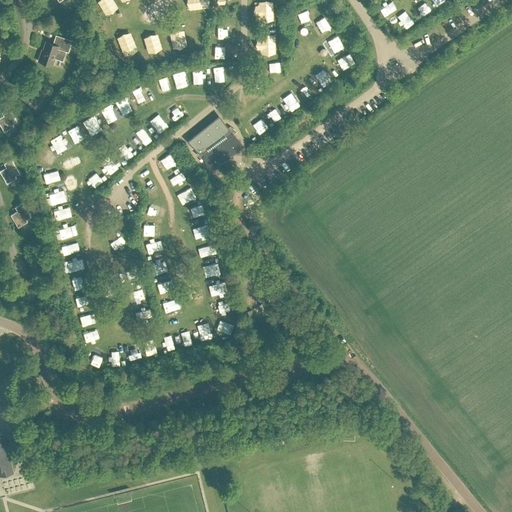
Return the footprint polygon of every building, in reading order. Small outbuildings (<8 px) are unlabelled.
[(307,22),(317,18),(313,8),(303,12),(307,22)] [(411,16),(399,21),(404,31),(416,25),(411,16)] [(327,35),(336,30),(331,22),(322,27),(327,35)] [(235,28),(220,28),(220,39),(235,38),(235,28)] [(37,59),(52,64),(54,57),(62,60),(66,50),(68,51),(72,39),(55,34),(52,43),(45,40),(42,48),(41,48),(37,59)] [(335,56),(347,47),(342,39),(329,47),(335,56)] [(214,49),(215,60),(232,59),(231,49),(214,49)] [(350,52),(341,56),(345,65),(355,61),(350,52)] [(226,81),(225,66),(215,66),(216,82),(226,81)] [(199,68),(201,83),(211,81),(209,67),(199,68)] [(318,75),(326,87),(335,82),(327,69),(318,75)] [(162,94),(171,91),(167,78),(158,80),(162,94)] [(306,99),(315,96),(310,82),(301,86),(306,99)] [(141,89),(149,102),(156,97),(148,85),(141,89)] [(21,97),(35,108),(46,93),(37,86),(33,91),(28,88),(21,97)] [(124,98),(130,110),(137,107),(131,94),(124,98)] [(298,107),(294,98),(292,100),(289,94),(280,98),(288,113),(298,107)] [(278,102),(268,107),(274,121),(284,116),(278,102)] [(108,107),(113,123),(122,120),(117,104),(108,107)] [(0,116),(0,124),(4,131),(6,129),(13,125),(12,123),(17,120),(8,106),(1,111),(3,114),(0,116)] [(98,115),(89,118),(95,132),(103,128),(98,115)] [(186,141),(197,152),(195,154),(201,159),(202,158),(211,172),(243,146),(233,134),(236,131),(230,126),(228,128),(219,115),(186,141)] [(252,122),(259,134),(269,128),(263,116),(252,122)] [(155,135),(165,132),(163,122),(152,124),(155,135)] [(78,142),(88,138),(81,123),(71,127),(78,142)] [(53,139),(60,153),(71,147),(63,134),(53,139)] [(122,147),(130,158),(138,152),(130,141),(122,147)] [(43,161),(53,165),(57,153),(47,150),(43,161)] [(4,162),(6,166),(0,169),(0,171),(6,182),(16,177),(14,175),(19,172),(11,158),(4,162)] [(111,176),(119,169),(113,161),(105,167),(111,176)] [(98,184),(107,179),(102,170),(93,175),(98,184)] [(179,183),(188,180),(185,171),(176,174),(179,183)] [(47,191),(50,200),(60,197),(57,188),(47,191)] [(10,213),(18,226),(27,220),(26,218),(30,215),(22,201),(14,206),(17,209),(10,213)] [(149,213),(163,218),(166,210),(152,205),(149,213)] [(190,209),(192,219),(206,216),(204,206),(190,209)] [(207,224),(198,228),(203,238),(212,234),(207,224)] [(156,237),(156,227),(144,227),(144,237),(156,237)] [(210,266),(212,276),(223,274),(220,263),(210,266)] [(134,292),(136,302),(147,299),(145,289),(134,292)] [(166,312),(175,310),(173,302),(164,304),(166,312)] [(221,330),(231,335),(236,326),(226,321),(221,330)] [(0,470),(12,467),(9,456),(6,446),(1,447),(0,445),(0,475),(2,475),(0,470)]
